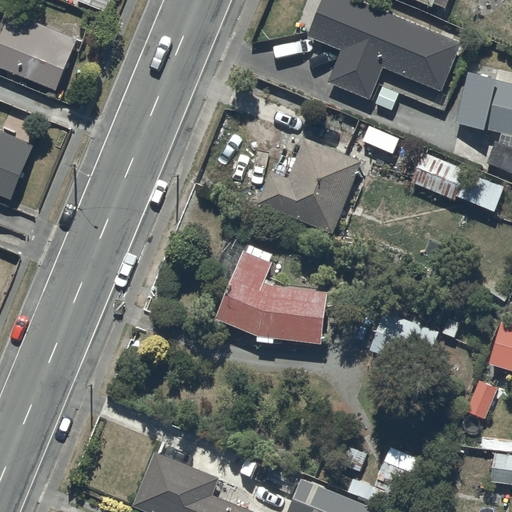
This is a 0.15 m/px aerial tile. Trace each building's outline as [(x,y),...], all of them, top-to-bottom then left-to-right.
[(461,36),(369,0),(321,0),(308,33),(342,46),(329,78),(371,95),(383,64),(441,87),(461,36)] [(12,7),(0,34),(0,60),(61,86),(82,38),(12,7)] [(511,79),(496,76),(497,73),(467,66),(456,119),(502,129),(500,137),(495,137),(490,160),(511,168),(511,79)] [(401,132),(371,119),(364,136),(394,149),(401,132)] [(0,131),(0,189),(12,194),(34,140),(4,128),(1,133),(0,131)] [(363,153),(305,133),(298,151),(281,145),(272,169),(269,167),(256,203),(335,231),(363,153)] [(506,181),(425,147),(411,178),(457,197),(459,192),(495,207),(506,181)] [(274,251),(252,242),(249,248),(245,246),(218,312),(258,331),(257,337),(274,339),(275,332),(322,337),(328,286),(273,280),(264,277),(273,258),(271,258),(274,251)] [(436,327),(385,310),(372,348),(423,365),(436,327)] [(511,319),(501,316),(490,358),(511,364),(511,319)] [(467,407),(486,415),(499,384),(480,377),(467,407)] [(424,457),(391,443),(377,474),(389,479),(382,496),(403,505),(424,457)] [(219,473),(156,445),(134,503),(156,511),(265,511),(212,489),(219,473)] [(497,476),(497,478),(511,480),(511,455),(500,454),(499,459),(480,456),(477,474),(497,476)] [(347,491),(303,473),(285,511),(372,511),(383,487),(353,476),(347,491)]
